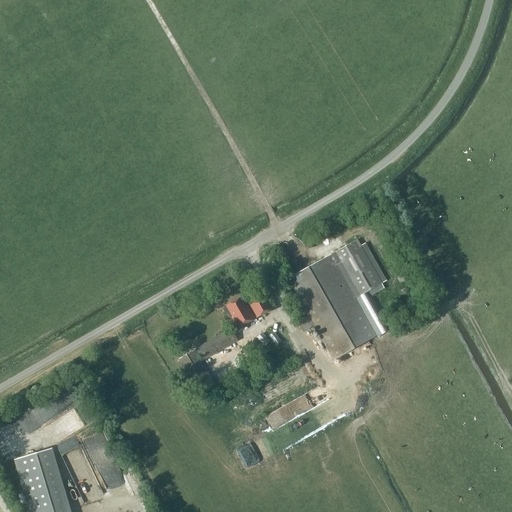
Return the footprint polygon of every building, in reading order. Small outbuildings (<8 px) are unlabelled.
[(382,284),(357,240),(331,255),(287,279),(333,361),(376,336),(353,296),(358,293),(360,296),(382,284)] [(225,312),(226,312),(226,313),(229,318),(231,317),(237,329),(273,308),(264,292),(246,302),(249,306),(248,307),(242,297),(223,307),(224,308),(223,310),(225,312)] [(196,349),(203,361),(237,341),(230,329),(196,349)] [(179,359),(199,394),(215,385),(195,350),(179,359)] [(291,404),(266,418),(268,422),(275,418),(277,423),(281,421),(282,423),(287,420),(285,418),(294,413),(291,408),(292,407),(291,404)] [(62,511),(44,451),(16,460),(31,511),(62,511)]
